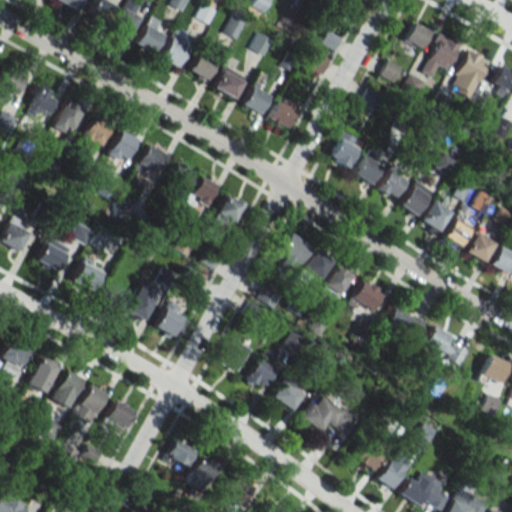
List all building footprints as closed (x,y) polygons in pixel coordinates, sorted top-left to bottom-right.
[(52,0),(71,10),(76,0),(52,0)] [(104,21),(113,3),(107,0),(91,0),(86,12),(104,21)] [(141,6),(129,0),(121,0),(107,29),(125,38),(141,6)] [(178,11),(182,0),(167,0),(165,5),(178,11)] [(265,0),(249,0),(247,6),(260,12),(265,0)] [(329,0),(328,5),(347,13),(353,0),(329,0)] [(218,32),(233,39),(242,20),(227,13),(218,32)] [(150,29),(156,21),(148,15),(129,41),(146,53),(159,35),(150,29)] [(425,30),(409,22),(399,40),(415,49),(425,30)] [(156,58),(174,67),(188,35),(170,27),(156,58)] [(330,50),(337,37),(322,30),(316,43),(330,50)] [(244,48),(260,55),(268,38),(252,31),(244,48)] [(433,66),(443,71),(455,45),(435,35),(418,72),(428,77),(433,66)] [(446,89),(468,98),(483,58),(462,49),(446,89)] [(317,75),(327,59),(313,51),(303,66),(317,75)] [(183,71),(202,80),(210,61),(192,53),(183,71)] [(398,66),(383,59),(375,75),(390,82),(398,66)] [(0,70),(0,95),(21,85),(12,65),(0,70)] [(208,86),(228,98),(241,78),(221,65),(208,86)] [(412,97),(421,82),(405,73),(397,88),(412,97)] [(496,90),(507,91),(508,74),(498,73),(496,90)] [(236,104),(255,114),(266,93),(247,83),(236,104)] [(54,94),(36,85),(25,106),(44,115),(54,94)] [(263,117),(281,128),(295,105),(277,94),(263,117)] [(48,127),(66,135),(79,107),(60,99),(48,127)] [(497,144),(508,123),(497,117),(486,138),(497,144)] [(105,128),(88,118),(77,136),(95,146),(105,128)] [(120,163),(133,137),(115,128),(102,154),(120,163)] [(343,168),(358,142),(339,130),(324,157),(343,168)] [(164,155),(142,144),(132,164),(155,175),(164,155)] [(431,168),(445,176),(453,161),(439,153),(431,168)] [(377,166),(359,155),(348,174),(366,184),(377,166)] [(371,188),(388,200),(402,181),(384,169),(371,188)] [(183,198),(200,207),(213,185),(195,175),(183,198)] [(429,190),(411,179),(394,205),(411,217),(429,190)] [(226,229),(240,202),(222,193),(208,221),(226,229)] [(480,213),(488,199),(475,193),(468,206),(480,213)] [(447,211),(429,200),(415,220),(433,232),(447,211)] [(0,229),(0,244),(14,251),(27,224),(7,214),(0,229)] [(439,240),(457,248),(467,225),(449,217),(439,240)] [(268,258),(290,271),(306,245),(284,232),(268,258)] [(462,251),(480,262),(491,243),(472,233),(462,251)] [(54,271),(66,247),(44,236),(32,260),(54,271)] [(511,254),(511,248),(497,242),(485,264),(503,273),(511,254)] [(293,275),(310,286),(327,262),(309,250),(293,275)] [(96,290),(102,272),(79,264),(72,282),(96,290)] [(333,298),(347,273),(332,264),(318,289),(333,298)] [(179,283),(194,292),(202,278),(187,269),(179,283)] [(369,313),(380,291),(356,279),(345,302),(369,313)] [(155,292),(137,282),(121,310),(139,320),(155,292)] [(186,314),(166,300),(150,325),(169,338),(186,314)] [(421,322),(390,305),(380,323),(411,341),(421,322)] [(447,335),(429,326),(417,349),(455,367),(463,350),(444,341),(447,335)] [(280,345),(291,349),(296,336),(285,333),(280,345)] [(0,362),(0,363),(0,370),(13,376),(25,347),(3,338),(0,346),(0,362)] [(230,371),(245,349),(228,338),(214,360),(230,371)] [(494,385),(504,363),(484,354),(474,376),(494,385)] [(40,392),(54,366),(36,357),(23,383),(40,392)] [(258,390),(271,369),(253,357),(240,378),(258,390)] [(79,379),(62,369),(46,398),(63,407),(79,379)] [(287,409),(297,393),(277,380),(266,397),(287,409)] [(69,413),(87,423),(103,394),(85,384),(69,413)] [(477,410),(492,416),(498,399),(483,393),(477,410)] [(296,418),(318,432),(325,422),(335,429),(345,416),(313,394),(296,418)] [(99,422),(120,433),(131,410),(110,400),(99,422)] [(52,438),(58,422),(42,416),(36,432),(52,438)] [(422,445),(433,430),(421,421),(410,436),(422,445)] [(381,452),(365,437),(348,455),(365,470),(381,452)] [(162,457),(182,468),(191,450),(172,440),(162,457)] [(371,479),(386,489),(404,463),(389,453),(371,479)] [(183,486),(203,492),(212,461),(192,455),(183,486)] [(417,500),(438,509),(445,495),(436,491),(440,483),(417,472),(413,480),(403,476),(394,495),(415,505),(417,500)] [(227,503),(244,500),(241,486),(225,489),(227,503)] [(479,511),(484,502),(453,488),(442,511),(479,511)] [(30,511),(0,497),(0,511),(30,511)] [(279,511),(271,503),(262,511),(279,511)]
